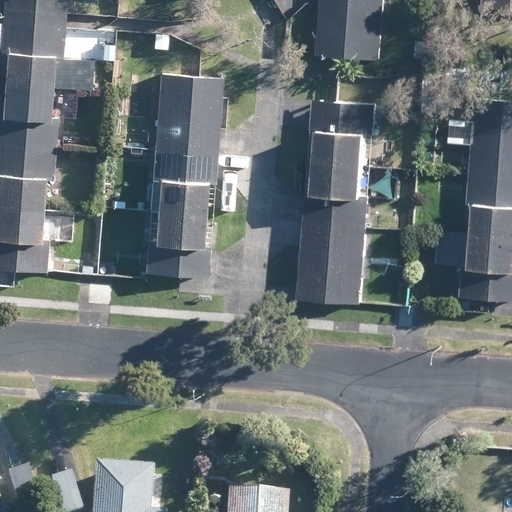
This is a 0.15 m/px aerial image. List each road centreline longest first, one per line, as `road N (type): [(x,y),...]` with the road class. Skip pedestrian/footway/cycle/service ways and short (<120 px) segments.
road 1 (residential): [(0,340),(395,377)]
road 2 (residential): [(384,511),(395,377)]
